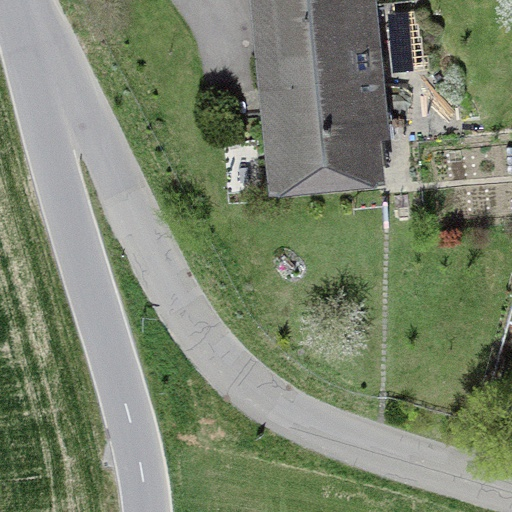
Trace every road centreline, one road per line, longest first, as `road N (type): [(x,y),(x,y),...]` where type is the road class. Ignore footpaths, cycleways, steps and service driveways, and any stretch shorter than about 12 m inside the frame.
road 1 (unclassified): [(23,0),(220,349),(282,407),(337,440),(511,493)]
road 2 (tertiary): [(146,511),(129,416),(12,0)]
